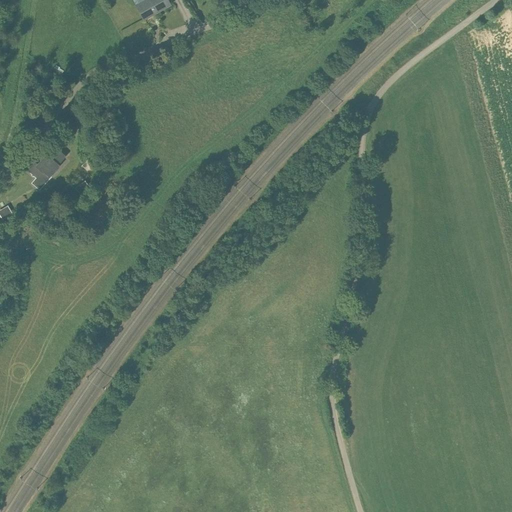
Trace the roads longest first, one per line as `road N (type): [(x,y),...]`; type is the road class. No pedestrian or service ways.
road 1 (unclassified): [(360,511),(331,386),(360,250),(363,127),(397,75),(499,0)]
road 2 (unclassified): [(0,179),(87,77),(268,0)]
